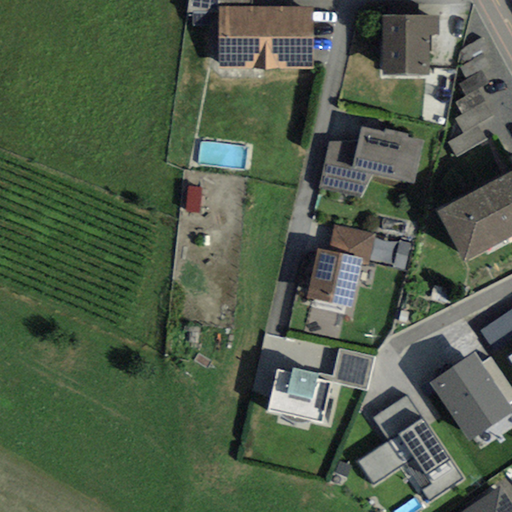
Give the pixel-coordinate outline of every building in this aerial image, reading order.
[(218,68),(314,70),(312,8),(219,6),(218,68)] [(382,76),(428,76),(429,35),(438,35),(439,16),(382,16),(382,76)] [(481,71),(488,67),(482,55),(460,67),(466,79),(481,71)] [(478,89),(488,83),(481,71),(466,79),(459,84),(466,96),(478,89)] [(484,100),(485,99),(478,89),(466,96),(455,103),(462,114),(484,100)] [(477,124),(493,114),(484,100),(462,114),(454,119),(463,133),(477,124)] [(456,158),(486,140),(477,124),(463,133),(446,143),(456,158)] [(372,175),(415,185),(424,142),(407,138),(408,135),(384,129),(383,132),(361,127),(358,141),(351,171),(324,164),(319,188),(361,198),(372,175)] [(247,173),(252,150),(206,141),(202,163),(247,173)] [(358,141),(329,142),(324,164),(351,171),(358,141)] [(511,172),(437,212),(463,261),(511,235),(511,172)] [(199,212),(202,189),(190,187),(187,211),(199,212)] [(360,264),(368,266),(375,235),(334,226),(329,252),(361,259),(360,264)] [(405,271),(411,245),(399,242),(393,268),(405,271)] [(307,299),(352,308),(360,264),(361,259),(329,252),(318,250),(307,299)] [(511,338),(511,308),(480,331),(495,351),(511,338)] [(374,358),(339,350),(333,377),(318,373),(317,379),(331,382),(367,390),(374,358)] [(429,383),(469,441),(511,411),(511,408),(509,404),(481,363),(475,353),(429,383)] [(509,404),(511,402),(511,388),(491,357),(481,363),(509,404)] [(310,420),(323,423),(331,382),(317,379),(318,373),(292,367),(291,373),(277,369),(267,411),(279,414),(277,424),(307,431),(310,420)] [(404,464),(429,501),(464,479),(406,397),(373,419),(389,441),(357,463),(373,485),(404,464)] [(511,511),(511,505),(499,486),(462,511),(511,511)]
